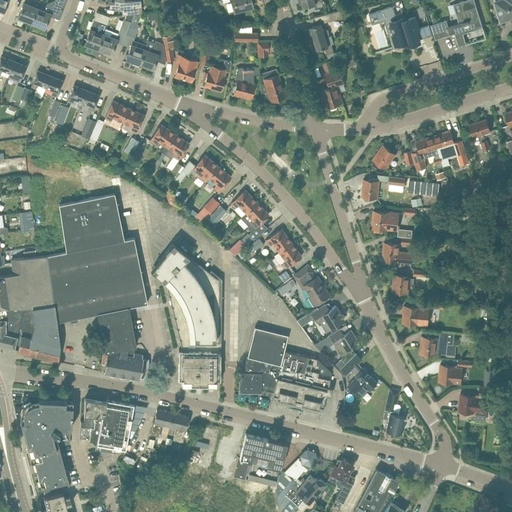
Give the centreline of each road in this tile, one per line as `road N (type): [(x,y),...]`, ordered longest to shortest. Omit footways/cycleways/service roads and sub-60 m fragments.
road 1 (unclassified): [(441,466),(78,381)]
road 2 (residential): [(369,307),(259,169),(174,101)]
road 3 (residential): [(369,307),(316,129)]
road 4 (residential): [(441,466),(444,438),(369,307)]
road 5 (unclassified): [(511,56),(389,94),(375,106),(370,127)]
road 6 (unclassified): [(370,127),(511,87)]
road 7 (residential): [(316,129),(174,101)]
road 8 (unclassified): [(111,511),(106,490),(75,445),(78,381)]
road 9 (residential): [(316,129),(274,0)]
road 10 (residential): [(174,101),(72,60),(63,46)]
